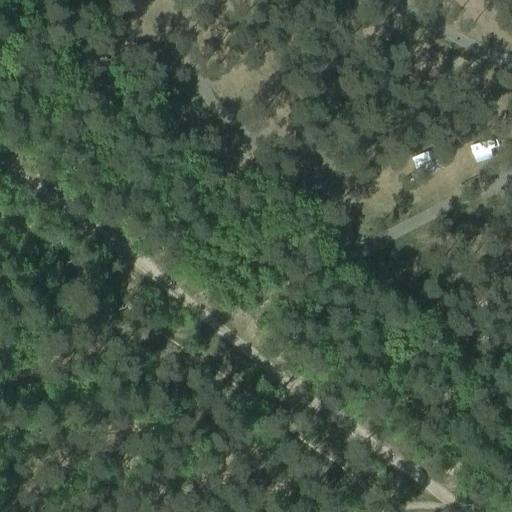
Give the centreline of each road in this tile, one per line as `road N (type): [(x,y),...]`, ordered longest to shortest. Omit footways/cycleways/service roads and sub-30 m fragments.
road 1 (unknown): [(463,511),(0,164)]
road 2 (track): [(402,511),(0,212)]
